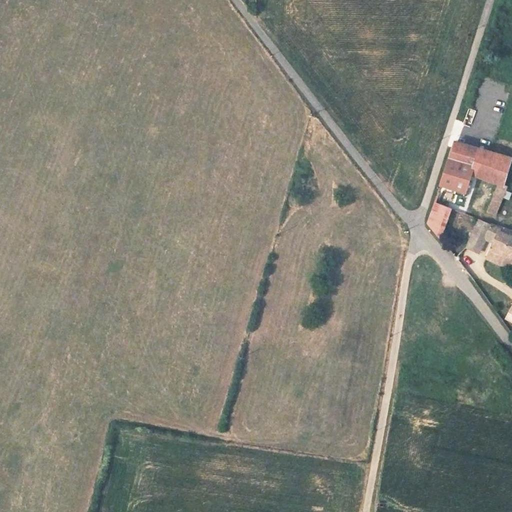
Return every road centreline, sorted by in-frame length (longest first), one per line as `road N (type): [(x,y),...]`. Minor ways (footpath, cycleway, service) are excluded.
road 1 (unclassified): [(235,0),(415,227)]
road 2 (unclassified): [(367,511),(415,227)]
road 3 (unclassified): [(489,0),(415,227)]
road 4 (unclassified): [(415,227),(511,347)]
